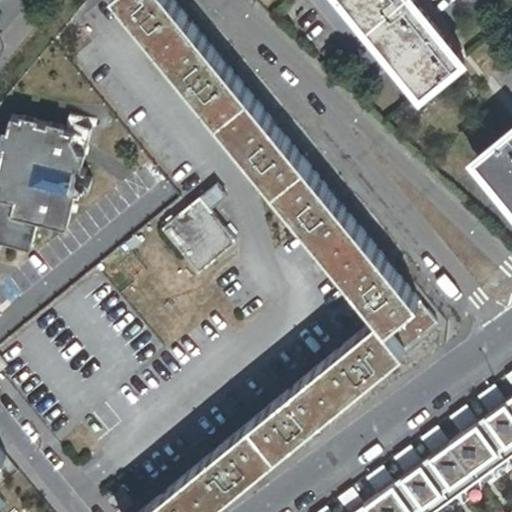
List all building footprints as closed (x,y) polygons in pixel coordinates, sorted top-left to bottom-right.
[(205,511),(437,322),(173,0),(119,0),(379,316),(139,511),(205,511)] [(345,0),(421,92),(462,59),(413,0),(345,0)] [(0,314),(0,315),(0,314),(0,239),(32,248),(39,220),(69,227),(77,193),(82,193),(83,187),(91,188),(93,178),(86,176),(88,169),(84,168),(91,134),(13,113),(0,171),(0,314)] [(511,127),(475,157),(511,202),(511,127)] [(218,183),(200,198),(210,211),(229,196),(218,183)] [(163,229),(199,273),(236,242),(210,211),(200,198),(163,229)] [(477,397),(489,414),(478,422),(506,461),(511,457),(511,409),(506,401),(494,384),(477,397)] [(449,417),(461,434),(451,442),(478,481),(506,461),(478,422),(479,421),(466,404),(449,417)] [(478,481),(451,442),(438,425),(420,438),(433,455),(423,462),(451,501),(478,481)] [(394,457),(406,474),(394,482),(415,511),(436,511),(451,501),(423,462),(411,445),(394,457)] [(378,494),(395,482),(383,465),(366,477),(378,494)] [(373,511),(415,511),(394,482),(366,503),(373,511)] [(373,511),(366,503),(365,504),(353,487),(338,498),(348,511),(373,511)]
